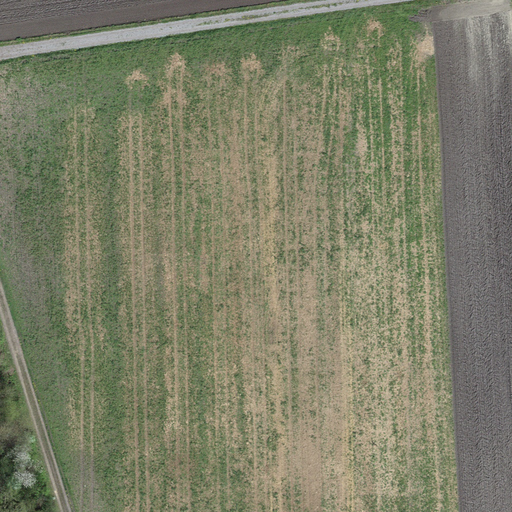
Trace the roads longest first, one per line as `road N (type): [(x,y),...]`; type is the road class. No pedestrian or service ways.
road 1 (track): [(0,54),(370,0)]
road 2 (track): [(65,511),(0,254)]
